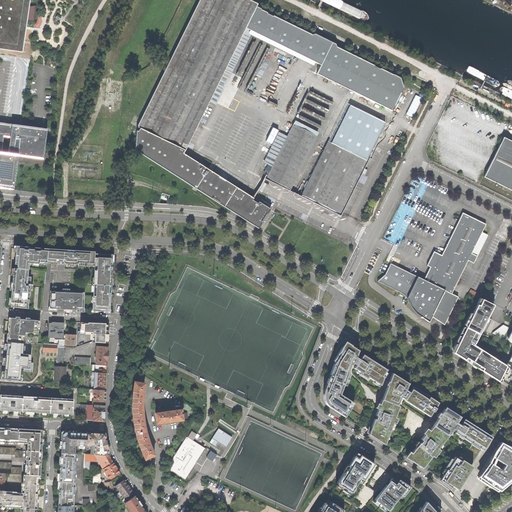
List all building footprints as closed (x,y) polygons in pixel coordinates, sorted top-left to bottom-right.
[(0,0),(0,48),(12,51),(13,44),(10,44),(10,41),(23,43),(25,29),(19,28),(19,25),(25,26),(26,20),(34,21),(37,4),(28,5),(29,0),(0,0)] [(196,187),(258,226),(261,220),(261,219),(262,218),(263,216),(264,216),(268,210),(252,200),(253,199),(195,161),(194,163),(190,161),(191,159),(183,154),(185,151),(245,28),(320,65),(316,74),(355,93),(332,141),(329,140),(301,195),(340,214),(360,173),(363,175),(366,170),(363,168),(391,111),(392,111),(395,106),(394,106),(401,93),(403,88),(400,78),(393,74),(392,75),(380,68),(380,69),(374,66),(365,61),(365,60),(361,58),(361,59),(358,58),(359,57),(355,55),(355,56),(336,47),(335,44),(314,34),(311,35),(299,29),(299,28),(295,26),(295,27),(292,25),(289,23),(288,24),(273,16),(272,16),(266,14),(267,13),(260,10),(261,9),(256,7),(257,4),(248,0),(199,0),(137,127),(139,128),(137,131),(136,131),(135,150),(195,189),(196,187)] [(362,12),(338,0),(319,0),(360,20),(365,21),(368,20),(367,15),(362,12)] [(12,51),(21,52),(23,43),(10,41),(10,44),(13,44),(12,51)] [(302,115),(305,113),(314,129),(323,125),(319,118),(317,120),(311,110),(308,112),(305,108),(300,111),(302,115)] [(0,130),(46,137),(47,129),(0,122),(0,130)] [(266,178),(290,190),(317,136),(293,124),(291,128),(266,178)] [(0,187),(13,189),(17,155),(43,158),(46,137),(0,130),(0,187)] [(485,177),(511,190),(511,141),(504,137),(494,159),(485,177)] [(444,325),(458,297),(452,294),(468,261),(474,264),(477,256),(472,254),(482,232),(486,224),(463,213),(442,255),(434,252),(427,266),(430,267),(424,280),(391,263),(385,275),(378,281),(404,294),(408,296),(407,298),(411,306),(413,310),(416,313),(429,323),(432,317),(444,325)] [(488,235),(482,232),(472,254),(477,256),(488,235)] [(113,262),(114,255),(110,255),(110,256),(103,255),(103,254),(99,254),(94,253),(94,252),(26,246),(16,246),(14,268),(12,268),(11,272),(11,275),(13,275),(11,307),(25,308),(25,306),(27,306),(29,284),(30,284),(31,278),(27,277),(28,269),(29,269),(30,263),(39,264),(39,262),(47,263),(47,260),(57,261),(57,264),(63,264),(63,263),(66,263),(66,266),(73,266),(74,264),(78,264),(78,265),(94,267),(94,278),(92,278),(91,292),(92,292),(92,296),(92,297),(92,302),(93,302),(92,309),(91,309),(91,312),(98,312),(98,311),(104,311),(104,312),(110,313),(111,310),(109,309),(111,291),(111,285),(112,285),(113,279),(111,278),(112,272),(112,262),(113,262)] [(76,308),(84,309),(84,294),(76,293),(77,292),(62,291),(62,293),(50,292),(49,307),(60,308),(60,309),(65,309),(65,308),(67,308),(72,309),(76,309),(76,308)] [(490,308),(475,300),(450,351),(497,381),(506,364),(474,343),(490,308)] [(40,320),(15,318),(15,321),(11,321),(10,329),(8,331),(7,342),(9,342),(16,343),(24,343),(32,344),(32,343),(38,343),(40,320)] [(77,322),(76,347),(92,342),(108,343),(108,338),(92,338),(92,334),(108,334),(109,330),(105,329),(105,323),(93,323),(93,324),(80,323),(80,322),(77,322)] [(66,334),(65,344),(75,345),(75,340),(75,335),(66,334)] [(7,342),(2,342),(2,347),(0,369),(0,381),(35,384),(38,343),(32,343),(32,344),(24,343),(16,343),(9,342),(7,342)] [(381,385),(386,369),(365,356),(358,351),(358,350),(346,342),(335,359),(328,381),(323,393),(324,399),(327,404),(334,410),(345,417),(354,403),(340,394),(348,372),(350,365),(352,366),(353,363),(356,365),(354,368),(361,373),(360,374),(367,379),(368,377),(381,385)] [(57,344),(43,343),(43,352),(57,352),(57,346),(57,344)] [(107,357),(108,346),(96,346),(95,365),(96,365),(107,365),(107,357)] [(143,370),(193,402),(202,388),(179,374),(178,377),(150,359),(143,370)] [(106,382),(107,365),(96,365),(95,372),(92,372),(91,386),(105,387),(106,382)] [(66,376),(65,376),(65,367),(55,366),(54,373),(54,376),(53,376),(53,380),(54,380),(54,381),(65,382),(65,381),(66,381),(66,376)] [(435,408),(438,402),(416,388),(392,373),(382,399),(381,399),(378,407),(375,415),(377,416),(375,419),(374,419),(369,432),(385,443),(399,406),(397,405),(400,397),(404,400),(404,401),(429,416),(433,411),(434,411),(436,408),(435,408)] [(133,399),(133,408),(143,407),(142,397),(143,397),(143,396),(143,394),(144,383),(134,382),(133,391),(133,399)] [(105,396),(105,390),(91,389),(87,389),(87,392),(94,392),(93,405),(104,406),(105,396)] [(0,409),(10,411),(22,411),(23,396),(0,394),(0,398),(0,409)] [(51,397),(23,396),(22,411),(36,412),(50,413),(51,397)] [(62,414),(72,414),(73,399),(51,397),(50,413),(62,414)] [(104,421),(104,406),(93,405),(87,404),(86,414),(86,420),(94,420),(104,421)] [(134,426),(136,434),(146,432),(144,421),(144,420),(144,418),(143,418),(143,407),(133,408),(133,415),(134,426)] [(483,451),(492,437),(479,428),(445,407),(431,428),(429,430),(428,429),(423,436),(425,437),(423,439),(420,443),(419,443),(407,457),(423,467),(452,430),(455,432),(455,433),(472,444),(461,461),(454,456),(440,478),(458,490),(465,477),(472,466),(471,465),(481,450),(483,451)] [(182,419),(188,418),(187,412),(182,413),(181,409),(170,411),(170,410),(168,410),(167,411),(167,412),(155,413),(157,423),(182,419)] [(18,442),(19,429),(6,428),(0,427),(0,441),(3,442),(8,443),(8,442),(18,442)] [(218,442),(219,441),(222,443),(222,444),(226,447),(233,437),(219,428),(210,442),(216,446),(218,442)] [(41,451),(42,430),(28,429),(19,429),(18,442),(28,443),(27,450),(41,451)] [(61,452),(74,453),(75,445),(79,445),(79,448),(83,448),(83,446),(87,446),(87,444),(87,432),(62,431),(62,436),(61,436),(61,438),(61,440),(62,440),(62,441),(60,441),(59,448),(61,448),(61,452)] [(104,433),(87,432),(87,444),(91,444),(91,454),(96,454),(98,454),(108,455),(109,455),(108,450),(106,441),(104,433)] [(145,459),(154,455),(150,445),(151,444),(150,443),(150,441),(149,442),(146,432),(136,434),(138,442),(141,450),(145,459)] [(168,467),(185,478),(189,471),(186,469),(195,455),(198,457),(204,448),(187,438),(168,467)] [(502,444),(478,479),(483,482),(491,487),(498,491),(511,480),(511,450),(510,449),(502,444)] [(22,457),(22,450),(16,450),(16,448),(0,447),(0,453),(15,454),(15,457),(22,457)] [(41,463),(41,451),(27,450),(27,459),(26,459),(26,465),(26,474),(38,475),(40,475),(41,463)] [(58,505),(73,505),(76,453),(74,453),(61,452),(61,457),(62,457),(62,460),(60,460),(60,464),(60,477),(61,477),(61,485),(59,484),(59,492),(58,501),(60,501),(60,505),(58,505)] [(374,463),(357,452),(348,465),(335,485),(350,494),(358,481),(360,478),(364,479),(374,463)] [(111,458),(109,455),(108,455),(101,459),(99,460),(103,468),(113,462),(111,458)] [(194,463),(198,457),(195,455),(186,469),(189,471),(194,463)] [(21,474),(21,467),(11,466),(11,462),(0,461),(0,468),(11,469),(11,473),(21,474)] [(116,468),(113,462),(103,468),(103,469),(108,477),(107,478),(108,479),(110,479),(119,473),(116,468)] [(7,481),(22,482),(23,482),(23,474),(21,474),(11,473),(8,473),(7,481)] [(38,482),(38,475),(26,474),(23,474),(23,482),(22,482),(21,492),(16,492),(16,491),(6,491),(4,490),(0,490),(0,507),(1,508),(5,508),(5,507),(21,507),(20,511),(37,511),(38,508),(36,508),(37,503),(37,498),(37,493),(39,494),(39,489),(40,482),(38,482)] [(382,489),(373,501),(386,511),(400,494),(403,496),(410,487),(399,479),(397,482),(389,476),(383,483),(386,485),(382,489)] [(129,487),(123,480),(115,485),(118,489),(116,490),(120,496),(122,494),(125,499),(123,501),(124,502),(135,495),(129,487)] [(111,491),(114,489),(111,481),(102,482),(103,486),(109,486),(111,491)] [(140,503),(135,495),(124,502),(130,511),(142,511),(145,510),(140,503)] [(435,511),(426,501),(421,509),(421,510),(419,511),(435,511)] [(330,506),(324,502),(318,511),(342,511),(344,510),(332,502),(330,506)]
